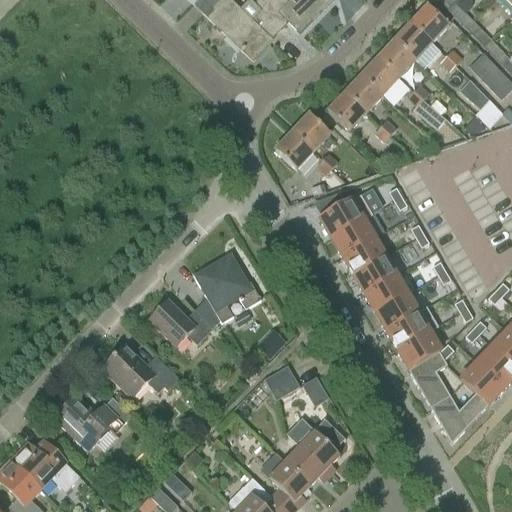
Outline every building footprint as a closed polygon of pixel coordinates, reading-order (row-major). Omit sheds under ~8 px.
[(199,0),(193,6),(207,19),(253,63),(272,44),(271,43),(280,33),(260,14),(269,4),(264,0),(260,0),(254,8),(260,14),(252,23),(228,0),(199,0)] [(264,0),(269,4),(260,14),(280,33),(288,24),(300,35),(333,1),(332,0),(264,0)] [(454,6),(459,0),(446,0),(440,6),(447,13),(454,6)] [(454,6),(447,13),(465,32),(473,24),(466,17),(473,10),(473,4),(468,0),(459,0),(454,6)] [(511,0),(503,0),(511,8),(511,0)] [(410,26),(432,46),(448,29),(427,9),(410,26)] [(473,24),(465,32),(483,51),(491,43),(473,24)] [(432,46),(410,26),(394,44),(415,64),(432,46)] [(509,62),(491,43),(483,51),(501,70),(509,62)] [(394,44),(378,61),(399,81),(415,64),(394,44)] [(447,61),(456,69),(462,62),(453,55),(447,61)] [(456,69),(447,61),(447,62),(439,56),(434,62),(440,67),(440,68),(450,76),(456,69)] [(511,86),(483,58),(469,72),(501,104),(511,92),(511,86)] [(378,61),(361,78),(383,98),(399,81),(378,61)] [(511,65),(509,62),(501,70),(511,80),(511,65)] [(383,98),(361,78),(345,96),(366,116),(383,98)] [(469,84),(459,95),(479,114),(488,104),(469,84)] [(419,89),(413,95),(423,104),(429,97),(419,89)] [(423,104),(413,95),(407,103),(416,110),(413,114),(436,134),(445,123),(423,104)] [(366,116),(345,96),(328,114),(349,134),(366,116)] [(292,134),(314,155),(330,137),(309,117),(292,134)] [(387,124),(381,130),(390,138),(395,132),(387,124)] [(390,138),(381,130),(375,138),(383,146),(390,138)] [(314,155),(292,134),(275,153),(296,174),(314,155)] [(323,163),(332,172),(337,166),(328,157),(323,163)] [(332,172),(323,163),(315,171),(325,180),(332,172)] [(402,201),(396,192),(389,196),(394,206),(402,201)] [(344,209),(337,198),(314,206),(323,221),(344,209)] [(361,199),(319,223),(330,242),(363,222),(364,223),(372,218),(361,199)] [(400,215),(407,210),(402,201),(394,206),(400,215)] [(363,222),(330,242),(341,261),(374,241),(364,223),(363,222)] [(424,238),(418,229),(411,233),(416,243),(424,238)] [(421,252),(429,247),(424,238),(416,243),(421,252)] [(374,241),(341,261),(352,279),(385,260),(374,241)] [(194,314),(213,332),(220,325),(222,327),(233,321),(226,310),(239,303),(245,313),(260,304),(250,286),(248,287),(230,257),(193,279),(206,302),(194,314)] [(385,260),(352,279),(363,298),(396,279),(385,260)] [(446,275),(440,266),(432,271),(438,280),(446,275)] [(443,289),(451,285),(446,275),(438,280),(443,289)] [(396,279),(363,298),(375,317),(407,298),(396,279)] [(501,301),(509,293),(502,287),(495,295),(501,301)] [(487,303),(494,309),(501,301),(495,295),(487,303)] [(407,298),(375,317),(386,336),(419,317),(418,316),(407,298)] [(467,313),(462,303),(454,308),(460,317),(467,313)] [(213,332),(194,314),(186,322),(168,305),(148,325),(175,352),(187,340),(196,349),(213,332)] [(419,317),(386,336),(397,354),(429,335),(430,336),(438,331),(426,311),(418,316),(419,317)] [(460,317),(465,326),(473,322),(467,313),(460,317)] [(479,339),(486,331),(480,325),(472,333),(479,339)] [(280,353),(286,346),(272,333),(266,340),(280,353)] [(465,341),(471,347),(479,339),(472,333),(465,341)] [(429,335),(397,354),(408,373),(438,355),(439,356),(441,355),(430,336),(429,335)] [(511,341),(506,335),(491,351),(511,371),(511,341)] [(447,349),(439,356),(444,364),(454,355),(447,349)] [(124,350),(102,372),(132,402),(146,388),(157,398),(163,392),(166,395),(178,383),(155,360),(145,371),(124,350)] [(511,371),(491,351),(476,367),(503,393),(511,384),(511,371)] [(438,355),(408,373),(430,411),(450,399),(436,376),(447,369),(444,364),(439,356),(438,355)] [(476,367),(460,383),(475,397),(476,397),(489,409),(503,393),(476,367)] [(270,395),(294,382),(288,370),(264,384),(270,395)] [(328,402),(316,381),(302,389),(315,410),(328,402)] [(294,382),(270,395),(276,405),(299,392),(294,382)] [(450,399),(430,411),(451,448),(489,409),(476,397),(475,397),(459,415),(450,399)] [(75,400),(54,421),(75,442),(69,448),(83,461),(110,434),(114,438),(131,421),(112,402),(95,419),(75,400)] [(303,424),(288,440),(300,451),(330,480),(334,476),(329,471),(340,460),(333,454),(344,442),(326,424),(315,435),(303,424)] [(27,447),(11,464),(40,493),(50,483),(65,497),(79,482),(42,446),(34,454),(27,447)] [(300,451),(285,466),(310,490),(321,479),(326,484),(330,480),(300,451)] [(193,455),(185,464),(190,468),(190,469),(194,472),(203,463),(193,455)] [(276,458),(260,473),(269,482),(280,492),(272,500),(283,511),(299,511),(304,507),(298,502),(310,490),(285,466),(276,458)] [(40,493),(11,464),(0,475),(0,487),(16,503),(7,511),(37,511),(29,504),(40,493)] [(172,477),(164,486),(183,505),(192,496),(172,477)] [(252,483),(228,507),(233,511),(283,511),(272,500),(271,501),(252,483)] [(158,492),(150,500),(161,511),(176,511),(177,511),(158,492)]
